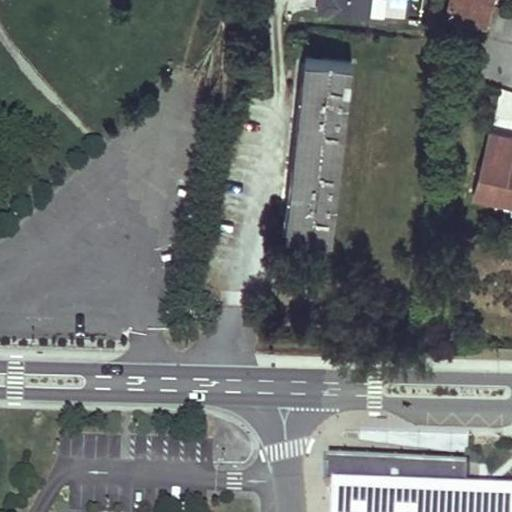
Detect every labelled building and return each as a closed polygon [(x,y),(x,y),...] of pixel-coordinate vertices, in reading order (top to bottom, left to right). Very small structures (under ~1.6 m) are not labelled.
[(320,0),(319,11),(369,17),(370,0),(320,0)] [(452,0),(448,14),(484,24),(491,0),(452,0)] [(306,56),(286,232),(332,237),(352,61),(306,56)] [(511,160),(511,154),(511,139),(490,134),(475,195),(511,203),(511,160)] [(325,487),(338,488),(337,511),(511,511),(511,492),(469,491),(470,465),(327,460),(325,487)]
